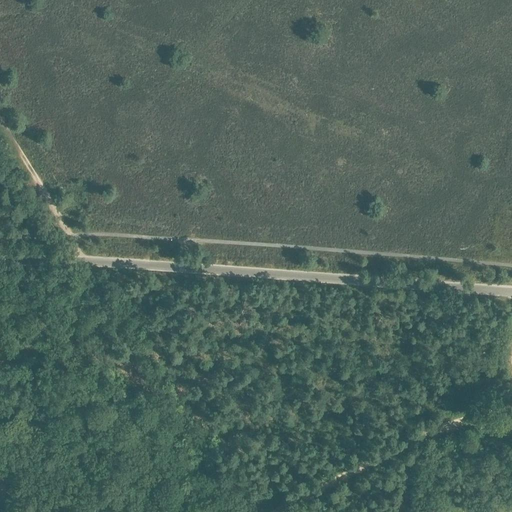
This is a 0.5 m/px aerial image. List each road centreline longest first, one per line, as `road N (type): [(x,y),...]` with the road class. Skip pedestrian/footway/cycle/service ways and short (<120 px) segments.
road 1 (tertiary): [(511,292),(0,261)]
road 2 (track): [(290,511),(429,437),(511,417)]
road 3 (track): [(0,125),(83,261)]
